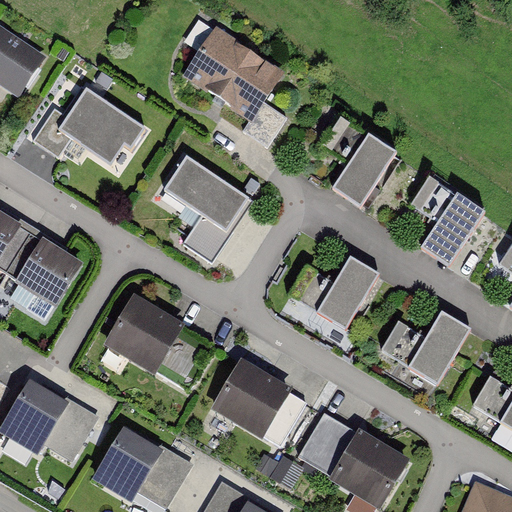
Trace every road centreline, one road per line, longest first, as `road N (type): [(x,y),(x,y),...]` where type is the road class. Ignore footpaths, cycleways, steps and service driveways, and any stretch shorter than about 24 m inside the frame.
road 1 (residential): [(239,311),(303,201),(511,329)]
road 2 (residential): [(428,511),(448,442),(432,424),(239,311)]
road 3 (residential): [(131,247),(0,168)]
road 4 (residential): [(131,247),(51,374)]
road 5 (residential): [(239,311),(131,247)]
